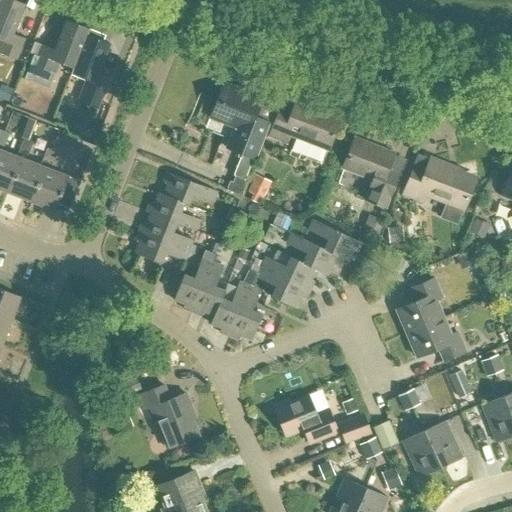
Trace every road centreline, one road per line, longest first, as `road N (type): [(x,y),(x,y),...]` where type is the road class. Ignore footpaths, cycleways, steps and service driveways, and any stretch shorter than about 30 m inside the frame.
road 1 (tertiary): [(234,0),(416,68),(511,78)]
road 2 (residential): [(78,265),(185,0)]
road 3 (residential): [(377,388),(348,323),(218,372)]
road 4 (residential): [(218,372),(145,306),(78,265)]
road 5 (residential): [(275,511),(218,372)]
